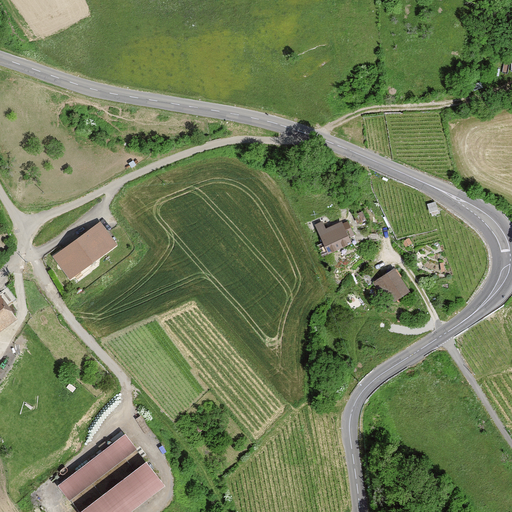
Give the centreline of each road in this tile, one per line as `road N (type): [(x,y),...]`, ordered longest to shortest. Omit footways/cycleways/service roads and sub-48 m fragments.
road 1 (tertiary): [(505,256),(494,228),(466,204),(333,143),(268,121),(81,86),(0,57)]
road 2 (tertiary): [(359,511),(349,428),(355,401),(383,372),(486,302),(503,277),(505,256)]
road 3 (track): [(314,136),(366,110),(431,107),(511,83)]
road 4 (track): [(442,334),(511,444)]
